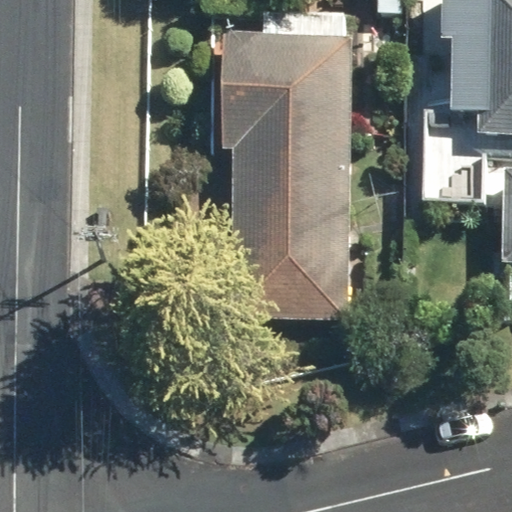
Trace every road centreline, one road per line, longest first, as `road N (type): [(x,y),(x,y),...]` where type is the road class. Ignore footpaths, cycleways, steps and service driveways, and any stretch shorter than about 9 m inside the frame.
road 1 (residential): [(25,0),(19,511)]
road 2 (residential): [(511,459),(300,511)]
